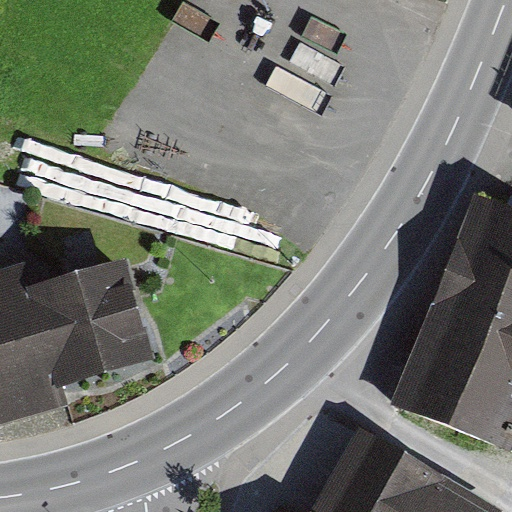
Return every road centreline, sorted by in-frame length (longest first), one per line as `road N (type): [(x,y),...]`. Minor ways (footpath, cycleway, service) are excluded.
road 1 (tertiary): [(506,0),(418,200),(352,296),(288,366),(212,426),(133,466)]
road 2 (tertiary): [(133,466),(65,488),(0,496)]
